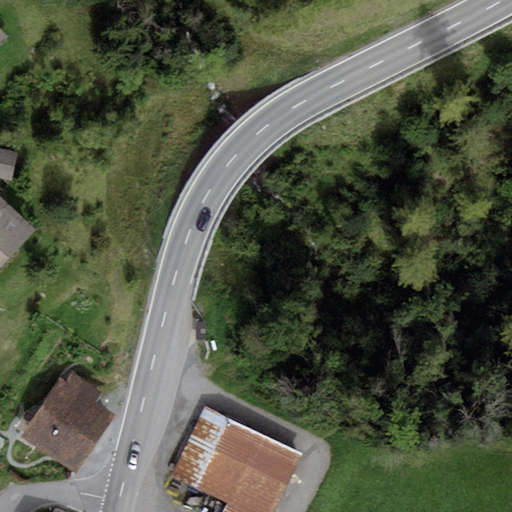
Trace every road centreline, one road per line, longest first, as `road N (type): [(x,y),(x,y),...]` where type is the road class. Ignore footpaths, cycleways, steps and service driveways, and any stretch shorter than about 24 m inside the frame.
road 1 (secondary): [(503,0),(302,102),(229,160),(204,193),(184,242),(122,490)]
road 2 (unclassified): [(122,490),(48,481),(15,492),(0,510)]
